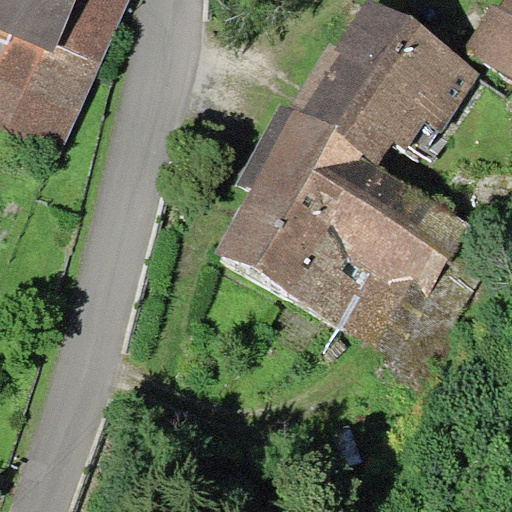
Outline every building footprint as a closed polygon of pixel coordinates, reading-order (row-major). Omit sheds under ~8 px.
[(0,46),(0,77),(65,107),(114,0),(60,0),(42,39),(10,25),(0,46)] [(0,0),(0,20),(10,25),(42,39),(60,0),(0,0)] [(483,5),(452,56),(511,92),(511,0),(498,0),(492,11),(483,5)] [(323,69),(421,128),(455,72),(357,13),(323,69)] [(282,138),(380,197),(421,128),(323,69),(306,98),(282,138)] [(455,72),(421,128),(450,146),(480,96),(458,82),(462,76),(455,72)] [(452,244),(280,143),(258,180),(241,210),(309,250),(412,311),(452,244)] [(293,277),(309,250),(241,210),(205,270),(273,310),(293,277)] [(345,308),(293,277),(273,310),(326,341),(345,308)]
